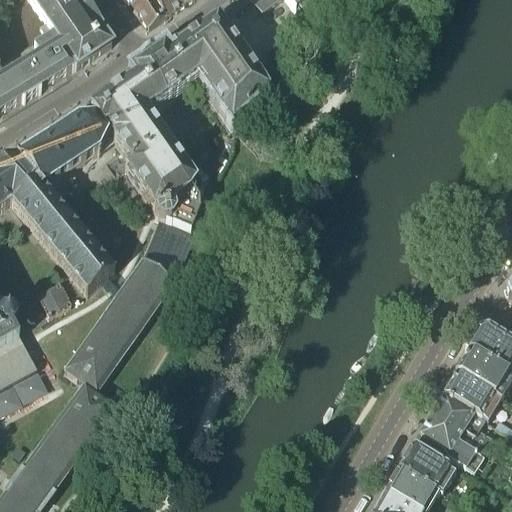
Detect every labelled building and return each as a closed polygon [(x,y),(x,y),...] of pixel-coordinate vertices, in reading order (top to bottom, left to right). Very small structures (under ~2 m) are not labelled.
[(0,119),(20,107),(21,107),(22,109),(24,107),(25,106),(37,99),(38,98),(39,99),(40,98),(39,96),(40,95),(65,80),(71,76),(72,75),(73,76),(75,74),(75,73),(76,74),(82,70),(89,65),(111,52),(110,50),(110,49),(108,46),(107,46),(95,29),(90,21),(90,20),(89,19),(84,11),(83,10),(77,2),(76,2),(74,0),(24,0),(26,3),(32,10),(44,29),(39,33),(47,44),(33,53),(38,60),(33,63),(2,82),(0,82),(0,119)] [(123,0),(135,16),(153,4),(150,1),(149,0),(123,0)] [(151,0),(150,1),(153,4),(165,23),(185,9),(178,0),(151,0)] [(178,0),(185,9),(198,0),(178,0)] [(311,0),(254,0),(249,4),(261,19),(283,1),(294,16),(297,19),(305,11),(302,8),(311,0)] [(153,4),(135,16),(147,34),(165,23),(153,4)] [(147,107),(152,115),(153,114),(154,114),(157,112),(156,112),(165,106),(177,98),(176,98),(185,91),(185,92),(188,90),(188,89),(189,89),(188,88),(190,88),(189,87),(195,83),(196,83),(230,131),(240,122),(241,122),(256,109),(256,108),(266,99),(262,93),(218,30),(219,30),(218,28),(217,27),(216,28),(215,27),(213,29),(174,56),(171,58),(171,57),(169,59),(163,52),(162,53),(162,52),(159,54),(159,55),(150,61),(138,69),(139,70),(129,76),(129,75),(126,77),(127,78),(126,78),(131,86),(146,108),(147,107)] [(156,271),(153,276),(161,282),(165,275),(178,281),(194,244),(189,241),(194,229),(198,218),(198,206),(197,206),(189,195),(194,190),(164,148),(165,148),(162,145),(147,123),(145,119),(152,115),(147,107),(146,108),(131,86),(128,87),(129,88),(126,90),(84,119),(85,121),(88,118),(92,124),(111,151),(114,148),(128,169),(129,171),(124,175),(154,217),(155,217),(157,219),(157,221),(158,227),(159,228),(158,229),(142,265),(156,271)] [(43,194),(97,160),(98,161),(100,160),(99,160),(111,151),(92,124),(76,125),(52,141),(15,165),(0,173),(0,395),(35,377),(12,333),(13,332),(14,330),(15,329),(15,327),(15,325),(15,324),(14,322),(13,320),(12,319),(11,318),(9,317),(8,317),(6,317),(5,317),(3,318),(0,311),(0,217),(10,211),(11,213),(12,212),(16,216),(15,217),(18,221),(19,220),(23,224),(22,225),(25,229),(26,228),(30,233),(29,234),(32,238),(33,237),(37,241),(36,242),(39,246),(40,245),(43,249),(42,250),(45,254),(46,253),(50,257),(49,258),(52,262),(53,261),(57,265),(55,266),(59,270),(60,269),(64,274),(63,275),(66,278),(67,277),(71,282),(70,283),(73,287),(74,286),(78,291),(77,291),(79,295),(80,294),(84,298),(83,299),(85,302),(114,279),(111,276),(110,277),(106,272),(107,272),(104,268),(103,269),(99,264),(100,263),(97,260),(96,261),(92,256),(93,255),(90,251),(89,252),(86,248),(87,247),(84,244),(83,245),(79,240),(80,239),(77,236),(76,237),(72,232),(73,231),(70,227),(69,228),(65,223),(66,222),(63,219),(62,220),(59,215),(60,214),(56,210),(55,211),(52,207),(53,206),(50,202),(49,203),(45,199),(46,198),(43,194)] [(125,350),(136,335),(140,338),(173,290),(161,282),(153,276),(142,268),(108,315),(112,318),(101,333),(97,330),(63,378),(76,387),(77,386),(84,391),(21,476),(18,479),(16,482),(14,481),(7,491),(8,492),(6,495),(7,495),(4,498),(5,499),(0,505),(0,511),(44,511),(51,504),(51,503),(53,500),(77,466),(110,422),(113,416),(114,417),(116,414),(115,414),(96,400),(129,353),(125,350)] [(468,359),(469,359),(507,381),(511,374),(511,354),(487,339),(486,335),(479,337),(480,340),(474,349),(473,350),(474,351),(469,358),(468,359)] [(456,380),(499,406),(500,407),(511,387),(511,383),(507,381),(469,359),(462,371),(461,370),(461,371),(461,372),(457,379),(456,380)] [(443,402),(482,426),(486,428),(499,406),(456,380),(449,394),(448,393),(447,394),(448,395),(444,401),(443,401),(443,402)] [(443,402),(431,421),(470,446),(476,436),(482,426),(443,402)] [(470,446),(431,421),(418,442),(429,449),(427,453),(444,463),(465,475),(473,479),(483,464),(480,462),(491,445),(476,436),(470,446)] [(511,442),(511,435),(498,427),(494,434),(511,445),(511,442)] [(412,452),(398,476),(438,500),(440,502),(454,480),(448,476),(449,474),(412,452)] [(385,499),(406,511),(431,511),(433,509),(438,500),(398,476),(385,499)] [(406,511),(385,499),(377,511),(406,511)]
